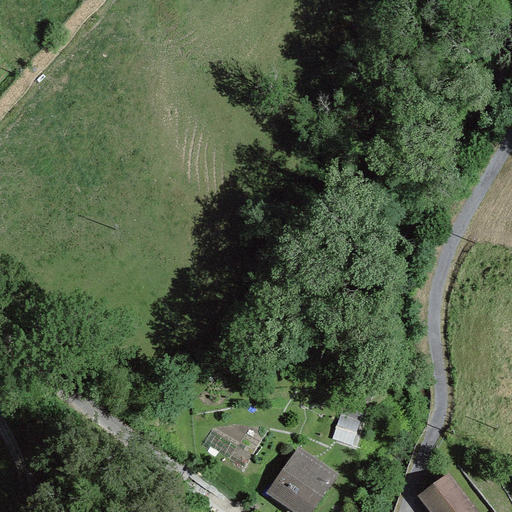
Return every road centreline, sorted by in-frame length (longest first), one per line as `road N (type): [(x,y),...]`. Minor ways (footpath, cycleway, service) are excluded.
road 1 (track): [(406,511),(443,396),(433,331),(443,269),(511,133)]
road 2 (unclassified): [(238,511),(0,329)]
